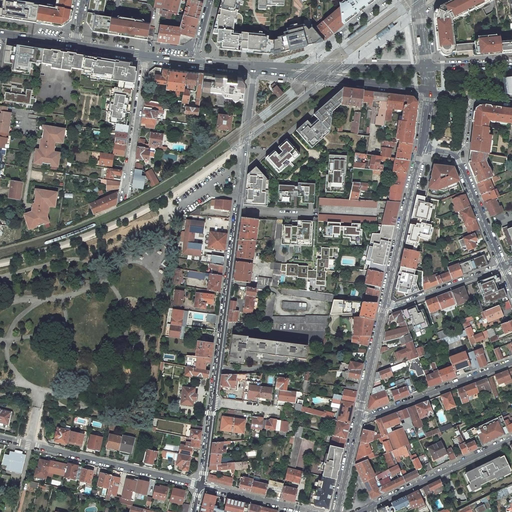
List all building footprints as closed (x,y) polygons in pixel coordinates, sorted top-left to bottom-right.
[(21,0),(0,0),(0,17),(36,23),(39,6),(34,6),(34,4),(21,2),(21,0)] [(38,11),(36,23),(61,27),(71,20),(74,0),(57,0),(56,7),(55,9),(39,6),(38,11)] [(90,0),(86,22),(93,32),(108,34),(111,18),(103,17),(99,16),(99,13),(103,13),(105,0),(90,0)] [(155,0),(154,5),(154,6),(154,7),(160,8),(160,10),(161,10),(163,10),(165,0),(155,0)] [(198,20),(203,3),(191,0),(165,0),(163,10),(163,11),(172,13),(174,14),(181,15),(184,16),(198,20)] [(220,0),(218,9),(230,12),(235,12),(235,10),(238,11),(241,0),(220,0)] [(284,6),(283,0),(258,0),(258,9),(266,10),(266,5),(284,6)] [(341,23),(343,25),(350,20),(350,19),(357,14),(355,12),(361,8),(363,10),(370,4),(369,2),(371,0),(345,0),(343,3),(339,5),(340,7),(341,19),(341,23)] [(456,0),(452,3),(456,19),(457,19),(492,0),(456,0)] [(456,18),(451,2),(436,12),(440,50),(444,55),(452,56),(457,52),(458,44),(458,32),(456,18)] [(333,34),(343,25),(341,23),(341,19),(340,7),(339,8),(328,17),(323,22),(333,34)] [(230,12),(218,9),(217,13),(213,34),(218,34),(217,43),(220,43),(220,45),(219,49),(237,51),(238,41),(241,41),(242,30),(236,30),(238,11),(235,10),(235,12),(230,12)] [(169,17),(171,18),(172,13),(163,11),(162,14),(161,18),(168,19),(169,17)] [(180,18),(181,15),(174,14),(172,23),(176,24),(178,17),(180,18)] [(180,29),(178,45),(183,45),(193,38),(198,20),(184,16),(180,29)] [(108,34),(131,38),(131,37),(134,37),(134,38),(138,39),(148,41),(148,38),(148,36),(150,27),(151,24),(120,19),(111,18),(108,34)] [(323,42),(333,34),(323,22),(317,27),(315,24),(312,25),(312,28),(323,42)] [(511,41),(497,43),(498,54),(511,52),(511,22),(510,23),(511,26),(509,29),(510,40),(511,39),(511,41)] [(278,40),(273,41),(272,54),(305,46),(311,45),(310,39),(301,28),(298,29),(297,24),(290,26),(290,28),(287,29),(287,32),(283,33),(284,36),(277,38),(278,40)] [(180,29),(160,26),(157,42),(178,45),(180,29)] [(303,28),(301,28),(310,39),(311,45),(313,44),(314,44),(318,43),(308,30),(305,27),(303,28)] [(323,42),(312,28),(308,30),(318,43),(320,42),(323,42)] [(262,37),(258,36),(248,35),(249,31),(242,30),(241,41),(238,41),(237,51),(241,51),(245,52),(268,54),(272,54),(273,41),(269,40),(268,40),(268,37),(262,37)] [(486,39),(486,54),(486,55),(498,54),(497,43),(497,38),(486,39)] [(486,54),(486,39),(474,41),(476,55),(486,54)] [(474,43),(467,43),(458,44),(458,51),(475,50),(474,43)] [(42,64),(44,52),(39,51),(17,48),(6,46),(4,60),(13,61),(12,64),(15,64),(14,70),(22,72),(29,73),(31,63),(39,64),(39,63),(42,64)] [(61,70),(62,68),(64,53),(60,52),(51,50),(51,51),(44,50),(44,52),(42,64),(52,65),(51,69),(58,70),(61,70)] [(61,70),(65,71),(72,72),(72,68),(82,69),(83,61),(84,56),(76,55),(76,54),(67,53),(67,54),(64,53),(62,68),(61,70)] [(94,58),(84,56),(83,61),(82,69),(82,70),(84,70),(88,71),(88,74),(91,75),(90,78),(96,79),(96,78),(100,78),(105,79),(106,77),(119,79),(119,81),(118,88),(114,88),(114,89),(113,98),(110,98),(109,104),(108,112),(111,112),(109,123),(116,124),(115,131),(117,132),(127,133),(128,128),(126,127),(127,125),(128,118),(126,118),(127,113),(128,104),(130,98),(131,98),(132,90),(131,90),(132,83),(133,84),(134,79),(136,79),(136,77),(137,72),(135,72),(136,68),(129,67),(130,63),(119,62),(119,63),(115,63),(116,61),(101,59),(101,60),(97,59),(97,58),(94,58)] [(155,81),(167,83),(169,69),(163,68),(162,73),(160,72),(161,68),(155,67),(149,71),(148,80),(155,81)] [(186,72),(169,69),(167,83),(166,89),(170,90),(170,87),(176,88),(174,105),(178,106),(180,88),(184,89),(186,72)] [(198,72),(186,72),(184,89),(190,89),(190,90),(193,90),(193,89),(194,86),(193,86),(193,82),(197,82),(198,72)] [(204,73),(200,72),(195,104),(198,105),(199,105),(201,94),(201,91),(202,88),(202,84),(204,73)] [(237,81),(227,79),(227,75),(216,74),(204,73),(202,84),(202,88),(221,90),(224,94),(232,95),(235,99),(239,96),(243,96),(245,81),(243,80),(243,79),(241,79),(241,77),(238,76),(237,81)] [(276,85),(274,83),(271,86),(273,88),(272,89),(274,91),(279,96),(283,92),(277,85),(276,85)] [(4,101),(35,106),(36,99),(31,98),(32,91),(27,90),(25,97),(21,97),(22,89),(11,87),(11,93),(10,95),(5,94),(4,101)] [(190,89),(184,89),(181,106),(183,106),(184,102),(188,103),(190,90),(190,89)] [(329,132),(332,112),(341,104),(343,89),(321,108),(314,115),(318,120),(311,125),(307,121),(296,131),(312,148),(322,138),(324,137),(325,136),(329,132)] [(363,91),(343,89),(341,104),(341,105),(361,107),(362,102),(363,91)] [(374,93),(363,91),(362,102),(368,103),(372,104),(373,100),(374,93)] [(387,108),(389,94),(374,93),(373,100),(376,101),(375,108),(379,108),(380,103),(379,117),(377,117),(376,124),(384,126),(385,120),(387,108)] [(405,96),(389,94),(387,108),(392,109),(403,110),(405,96)] [(414,127),(415,119),(414,119),(415,115),(416,115),(416,112),(414,112),(415,107),(417,108),(417,103),(413,97),(405,96),(403,110),(402,112),(402,115),(402,121),(398,121),(397,128),(396,140),(399,140),(399,143),(412,144),(413,133),(413,127),(414,127)] [(149,102),(145,102),(144,107),(158,110),(163,110),(163,109),(163,105),(159,104),(158,102),(151,101),(149,102)] [(185,110),(181,110),(180,112),(198,114),(199,108),(186,106),(185,110)] [(475,110),(473,126),(487,128),(488,120),(511,123),(511,115),(511,109),(481,106),(475,110)] [(158,110),(144,107),(142,117),(156,119),(157,119),(158,110)] [(361,111),(358,111),(358,113),(355,112),(354,122),(352,122),(351,133),(358,134),(361,111)] [(7,112),(2,112),(1,114),(0,113),(0,132),(6,133),(8,133),(11,113),(7,112)] [(232,117),(219,115),(217,129),(230,131),(232,117)] [(156,119),(142,117),(142,123),(146,124),(145,126),(153,127),(158,125),(158,120),(157,119),(156,119)] [(487,128),(473,126),(471,137),(472,137),(472,140),(470,151),(487,154),(489,141),(492,141),(492,136),(489,135),(486,135),(487,128)] [(56,142),(62,143),(64,130),(58,129),(57,131),(50,129),(50,128),(44,127),(42,139),(42,140),(41,146),(40,146),(39,151),(36,151),(35,160),(40,161),(39,163),(53,165),(53,163),(58,163),(60,154),(54,153),(56,142)] [(127,133),(117,132),(115,143),(126,145),(127,133)] [(163,135),(151,133),(149,145),(162,147),(163,135)] [(266,158),(279,173),(300,154),(286,139),(278,147),(282,152),(278,156),(274,151),(266,158)] [(395,142),(382,141),(380,156),(390,158),(391,146),(395,146),(395,142)] [(126,145),(115,143),(114,150),(109,149),(108,154),(113,155),(124,157),(126,145)] [(412,144),(399,143),(398,148),(396,159),(409,160),(412,144)] [(143,148),(138,147),(136,159),(143,160),(143,159),(148,160),(150,152),(146,151),(146,148),(143,148)] [(472,167),(474,172),(472,173),(477,184),(488,179),(491,178),(493,177),(488,164),(486,164),(487,154),(470,151),(470,162),(472,162),(472,167)] [(108,154),(101,153),(99,165),(112,167),(113,155),(108,154)] [(345,175),(347,156),(329,155),(329,163),(327,183),(326,183),(326,184),(326,189),(332,189),(332,192),(343,193),(344,175),(345,175)] [(380,156),(371,155),(371,159),(369,169),(373,170),(382,171),(383,165),(379,164),(379,161),(390,162),(390,161),(390,158),(380,156)] [(396,159),(390,158),(390,161),(395,162),(393,172),(396,172),(406,173),(409,160),(396,159)] [(454,167),(433,164),(428,189),(437,191),(439,190),(443,191),(448,189),(448,187),(450,186),(451,188),(459,185),(457,182),(459,181),(460,181),(454,167)] [(266,178),(256,167),(247,175),(245,189),(249,190),(249,195),(245,194),(243,205),(267,206),(268,191),(265,191),(265,187),(266,178)] [(114,169),(108,168),(107,178),(113,179),(114,174),(121,175),(122,170),(114,169)] [(159,183),(151,170),(144,174),(143,171),(134,170),(131,192),(130,199),(141,193),(139,189),(150,183),(152,187),(159,183)] [(406,173),(396,172),(394,185),(404,185),(406,173)] [(318,181),(318,173),(316,173),(309,179),(309,183),(315,184),(318,181)] [(493,183),(501,179),(499,175),(493,177),(491,178),(493,183)] [(488,179),(477,184),(481,195),(494,190),(490,181),(488,179)] [(23,182),(11,180),(8,198),(21,200),(21,196),(22,190),(23,184),(23,182)] [(112,181),(105,180),(105,184),(107,184),(107,190),(119,189),(120,183),(114,182),(112,181)] [(353,182),(349,200),(351,200),(355,200),(355,198),(356,197),(358,197),(359,190),(366,190),(367,183),(359,183),(357,182),(353,182)] [(314,204),(315,184),(309,183),(298,183),(298,186),(297,196),(302,197),(302,200),(308,201),(308,203),(314,204)] [(391,185),(388,184),(388,186),(391,186),(389,202),(400,202),(404,185),(394,185),(391,185)] [(293,196),(294,186),(279,185),(278,202),(290,202),(290,200),(291,196),(293,196)] [(494,190),(481,195),(484,203),(497,197),(499,197),(496,189),(494,190)] [(43,192),(36,191),(34,204),(34,207),(33,207),(32,214),(25,216),(29,227),(33,226),(33,228),(45,224),(44,222),(48,221),(46,215),(48,206),(55,207),(57,194),(50,193),(50,195),(42,194),(43,192)] [(118,192),(89,205),(94,215),(117,205),(118,192)] [(459,211),(470,207),(465,195),(453,200),(456,206),(453,207),(456,213),(459,211)] [(426,198),(416,196),(404,248),(423,252),(424,244),(440,247),(439,245),(439,244),(440,219),(435,218),(440,201),(426,198)] [(497,197),(484,203),(490,217),(503,212),(501,206),(499,206),(496,200),(498,199),(497,197)] [(349,200),(319,198),(319,205),(377,208),(380,208),(381,202),(375,201),(373,201),(355,200),(351,200),(349,200)] [(231,201),(216,200),(215,208),(230,210),(231,201)] [(389,202),(387,202),(382,225),(394,226),(400,202),(389,202)] [(475,219),(470,207),(459,211),(468,233),(479,229),(475,219)] [(200,208),(188,215),(200,216),(200,208)] [(376,218),(318,215),(318,221),(319,221),(327,222),(330,222),(340,223),(351,223),(360,224),(363,224),(368,224),(376,225),(376,218)] [(258,220),(242,217),(239,240),(255,241),(256,241),(258,220)] [(185,241),(183,254),(200,256),(202,244),(198,244),(194,243),(195,233),(199,233),(203,234),(205,223),(187,220),(185,232),(181,231),(179,240),(185,241)] [(277,220),(266,220),(266,223),(271,224),(271,222),(273,222),(271,239),(269,239),(269,237),(264,237),(264,241),(274,241),(277,220)] [(282,224),(281,244),(311,246),(313,221),(297,220),(297,228),(291,228),(291,225),(282,224)] [(327,226),(324,225),(323,237),(332,237),(340,237),(340,230),(343,230),(342,238),(350,238),(350,244),(354,244),(361,245),(362,229),(360,229),(360,224),(351,223),(351,227),(340,226),(340,223),(327,222),(327,226)] [(511,224),(503,228),(507,238),(506,239),(507,242),(508,246),(510,245),(511,249),(511,248),(511,224)] [(380,234),(372,233),(370,242),(373,243),(379,245),(380,240),(390,242),(391,238),(394,226),(382,225),(380,234)] [(480,232),(479,229),(468,233),(463,235),(465,238),(459,240),(461,247),(467,245),(468,250),(476,247),(474,242),(476,240),(474,235),(480,232)] [(223,233),(210,232),(208,247),(208,248),(214,249),(225,250),(227,234),(223,233)] [(255,241),(239,240),(236,258),(253,260),(254,252),(255,241)] [(379,245),(373,243),(373,247),(369,246),(364,270),(368,270),(368,269),(384,273),(386,264),(379,262),(382,249),(389,251),(390,242),(380,240),(379,245)] [(297,276),(297,277),(308,278),(316,278),(316,285),(325,285),(325,281),(326,271),(324,271),(324,268),(328,268),(329,256),(333,257),(333,248),(321,247),(321,259),(317,259),(316,271),(308,270),(308,266),(298,266),(298,264),(286,264),(286,276),(297,276)] [(404,248),(400,266),(415,270),(419,251),(404,248)] [(484,255),(472,259),(476,267),(480,266),(480,268),(488,265),(484,255)] [(224,257),(216,256),(215,265),(223,266),(224,257)] [(459,264),(462,275),(476,269),(476,267),(472,259),(459,264)] [(252,264),(236,262),(234,280),(250,283),(252,264)] [(281,263),(271,262),(270,269),(273,269),(272,279),(259,277),(258,284),(278,287),(281,263)] [(210,274),(222,276),(223,266),(215,265),(210,264),(209,268),(211,269),(211,271),(210,274)] [(459,264),(458,264),(448,268),(449,272),(452,279),(462,275),(459,264)] [(182,269),(175,268),(173,284),(179,285),(182,269)] [(384,273),(368,269),(368,270),(367,275),(366,279),(365,284),(370,285),(376,286),(380,287),(384,273)] [(206,273),(189,270),(188,277),(205,280),(205,278),(206,273)] [(422,284),(424,289),(442,282),(440,275),(438,276),(437,274),(429,276),(430,279),(428,280),(429,282),(427,283),(426,281),(426,277),(425,271),(422,271),(422,284)] [(440,275),(442,282),(452,279),(449,272),(440,275)] [(207,273),(206,273),(205,278),(209,279),(207,290),(220,292),(222,276),(210,274),(207,273)] [(495,284),(501,281),(498,274),(476,282),(486,305),(507,296),(503,288),(498,290),(495,284)] [(380,287),(376,286),(375,290),(367,288),(364,302),(377,302),(380,287)] [(297,289),(282,287),(281,293),(310,297),(310,298),(333,301),(333,300),(335,294),(331,294),(326,293),(307,291),(297,289)] [(463,287),(451,292),(455,304),(456,305),(469,301),(463,287)] [(256,289),(247,288),(245,295),(246,295),(244,308),(243,312),(252,314),(256,289)] [(275,294),(267,290),(262,322),(268,323),(300,323),(328,324),(329,320),(329,318),(330,316),(305,316),(305,317),(272,317),(275,294)] [(181,305),(182,299),(183,292),(176,291),(174,302),(174,304),(181,305)] [(214,295),(196,292),(194,308),(205,309),(206,303),(213,304),(214,295)] [(451,292),(436,297),(441,309),(455,304),(451,292)] [(436,297),(425,301),(429,311),(431,315),(438,312),(439,312),(438,310),(441,309),(436,297)] [(345,301),(333,300),(333,301),(330,314),(355,313),(357,301),(349,301),(345,301)] [(472,303),(476,314),(481,312),(483,312),(479,300),(472,303)] [(173,309),(180,310),(181,305),(174,304),(174,302),(170,301),(169,308),(173,309)] [(236,302),(231,301),(228,322),(236,322),(237,311),(235,311),(236,302)] [(364,302),(357,301),(355,313),(354,317),(360,316),(373,320),(377,302),(364,302)] [(416,305),(401,311),(405,320),(406,324),(406,325),(412,323),(415,332),(430,327),(424,313),(423,309),(418,311),(416,305)] [(492,308),(485,311),(483,312),(481,312),(482,317),(486,318),(487,318),(489,321),(493,320),(493,321),(495,322),(500,319),(499,317),(503,315),(499,305),(492,308)] [(180,310),(173,309),(171,324),(181,326),(183,311),(180,310)] [(401,311),(392,314),(394,318),(395,318),(397,319),(398,323),(405,320),(401,311)] [(207,314),(206,322),(216,323),(217,315),(207,314)] [(354,317),(355,336),(360,336),(369,336),(373,320),(360,316),(354,317)] [(511,319),(501,324),(505,333),(511,330),(511,319)] [(404,327),(407,326),(406,325),(406,324),(405,320),(398,323),(400,328),(404,327)] [(465,330),(468,338),(474,336),(471,326),(470,327),(468,321),(462,323),(465,330)] [(171,324),(167,324),(165,336),(179,338),(181,326),(171,324)] [(410,333),(407,326),(404,327),(400,328),(385,332),(383,342),(401,337),(404,336),(410,333)] [(438,333),(440,339),(442,339),(451,335),(448,328),(438,333)] [(493,328),(487,330),(489,337),(491,342),(498,339),(497,335),(496,336),(493,328)] [(458,332),(460,339),(462,345),(466,343),(464,340),(468,338),(465,330),(458,332)] [(474,336),(468,338),(471,344),(489,337),(487,330),(474,336)] [(442,339),(444,346),(460,339),(458,332),(451,335),(442,339)] [(404,336),(406,343),(408,343),(412,341),(410,333),(404,336)] [(247,336),(234,334),(233,342),(231,341),(230,350),(230,353),(230,354),(231,354),(230,362),(238,363),(244,363),(244,359),(245,351),(275,355),(306,359),(308,345),(247,337),(247,336)] [(369,336),(360,336),(355,336),(353,336),(352,342),(354,343),(358,343),(358,344),(367,346),(369,336)] [(207,342),(198,341),(196,357),(206,358),(211,358),(213,343),(207,342)] [(408,348),(397,352),(396,354),(398,358),(400,359),(407,356),(409,361),(411,360),(414,359),(419,357),(415,349),(413,342),(412,341),(408,343),(406,343),(408,348)] [(419,357),(426,355),(422,346),(415,349),(419,357)] [(474,351),(480,367),(487,365),(483,353),(484,353),(482,348),(474,351)] [(494,350),(498,360),(503,359),(499,348),(494,350)] [(457,354),(449,357),(452,366),(454,371),(470,364),(466,354),(465,351),(463,352),(462,351),(461,351),(461,353),(460,353),(460,352),(457,354)] [(480,367),(474,351),(466,354),(470,364),(472,370),(480,367)] [(206,358),(196,357),(194,368),(205,370),(206,363),(210,363),(211,358),(206,358)] [(409,369),(415,371),(417,377),(425,374),(424,371),(419,357),(414,359),(411,360),(409,369)] [(350,364),(344,363),(341,362),(339,371),(345,370),(346,370),(362,370),(363,364),(352,361),(350,361),(350,364)] [(407,367),(405,362),(390,368),(392,373),(407,367)] [(426,378),(430,387),(442,382),(438,371),(435,362),(431,364),(434,373),(429,375),(427,370),(424,371),(425,374),(425,376),(426,378)] [(438,371),(442,382),(456,376),(454,371),(452,366),(438,371)] [(194,368),(186,367),(185,375),(192,376),(192,375),(208,378),(210,371),(205,370),(194,368)] [(376,373),(374,382),(392,374),(392,373),(390,368),(376,373)] [(511,380),(509,375),(511,373),(511,368),(494,375),(498,384),(504,382),(505,384),(511,382),(511,380)] [(345,370),(339,371),(336,371),(336,376),(341,376),(347,378),(348,374),(349,374),(348,376),(360,379),(362,370),(346,370),(345,370)] [(310,371),(306,372),(302,393),(305,393),(308,382),(310,371)] [(284,372),(278,373),(276,387),(280,388),(280,390),(286,391),(287,379),(283,379),(284,372)] [(246,374),(221,375),(220,386),(236,388),(237,378),(241,379),(241,381),(245,382),(246,374)] [(491,377),(486,378),(491,390),(495,399),(498,398),(495,389),(491,377)] [(398,389),(401,397),(410,394),(404,378),(395,382),(397,386),(398,389)] [(486,378),(475,383),(478,390),(484,387),(486,392),(491,390),(486,378)] [(475,383),(463,387),(467,396),(478,392),(478,390),(475,383)] [(261,387),(249,385),(248,395),(253,396),(253,399),(259,399),(261,387)] [(371,395),(385,390),(383,385),(372,389),(371,395)] [(195,388),(183,387),(181,404),(193,405),(194,400),(196,401),(197,394),(195,393),(195,388)] [(266,387),(261,387),(259,399),(265,400),(266,398),(270,398),(272,388),(266,387)] [(346,387),(345,387),(344,391),(342,391),(341,396),(334,394),(333,399),(341,400),(354,403),(357,389),(346,387)] [(467,396),(463,387),(458,389),(461,398),(463,403),(466,402),(468,401),(467,396)] [(391,392),(394,400),(401,397),(398,389),(391,392)] [(286,391),(280,390),(278,400),(295,402),(296,392),(286,391)] [(385,390),(371,395),(368,408),(369,410),(389,402),(385,390)] [(450,392),(440,396),(446,410),(455,406),(453,401),(450,392)] [(354,403),(341,400),(341,404),(337,420),(349,423),(354,403)] [(420,418),(431,414),(433,417),(434,417),(433,412),(428,400),(415,405),(420,418)] [(420,418),(415,405),(407,408),(410,416),(414,426),(415,429),(423,425),(422,422),(420,418)] [(325,413),(302,407),(301,411),(331,419),(332,419),(333,413),(328,412),(325,411),(325,413)] [(407,408),(397,412),(400,420),(401,422),(402,424),(404,430),(414,426),(410,416),(407,408)] [(10,413),(0,410),(0,425),(3,426),(4,423),(6,424),(8,424),(10,413)] [(397,412),(380,418),(386,434),(392,432),(390,427),(401,422),(400,420),(397,412)] [(477,435),(481,443),(489,439),(490,441),(497,438),(496,436),(504,432),(505,434),(509,432),(506,426),(504,422),(503,418),(502,415),(474,428),(474,427),(467,431),(470,438),(477,435)] [(509,432),(511,430),(511,417),(511,418),(510,419),(509,415),(503,418),(504,422),(506,426),(509,432)] [(222,430),(232,431),(234,417),(229,416),(229,418),(223,417),(222,422),(223,422),(222,430)] [(239,418),(234,417),(232,431),(242,433),(243,425),(245,425),(245,420),(239,419),(239,418)] [(258,419),(252,419),(251,428),(256,428),(261,429),(261,428),(262,420),(263,418),(258,417),(258,419)] [(373,433),(363,430),(359,445),(367,443),(370,442),(379,438),(381,438),(387,436),(386,434),(380,418),(376,420),(381,433),(372,437),(373,433)] [(270,421),(266,420),(265,428),(279,430),(280,421),(276,420),(270,419),(270,421)] [(335,431),(334,435),(346,439),(349,423),(337,420),(336,426),(335,431)] [(449,425),(439,428),(440,432),(456,426),(462,424),(461,420),(449,425)] [(280,421),(279,430),(279,432),(278,437),(279,437),(285,437),(285,432),(287,432),(288,422),(280,421)] [(392,432),(386,434),(387,436),(392,450),(405,445),(410,444),(406,434),(404,430),(402,424),(395,427),(397,431),(392,432)] [(202,427),(191,425),(190,429),(189,438),(191,439),(200,440),(202,431),(202,427)] [(70,430),(57,427),(54,439),(53,441),(67,445),(70,431),(70,430)] [(439,428),(435,430),(426,433),(425,433),(424,434),(426,438),(437,433),(440,432),(439,428)] [(83,434),(71,431),(68,443),(82,447),(85,434),(83,434)] [(122,436),(109,433),(106,448),(119,451),(122,436)] [(135,438),(122,435),(122,436),(119,451),(130,453),(132,454),(135,438)] [(333,435),(330,445),(344,448),(346,439),(334,435),(333,435)] [(295,469),(302,438),(300,437),(295,436),(288,468),(295,469)] [(381,438),(383,442),(387,452),(391,451),(392,450),(387,436),(381,438)] [(461,444),(459,445),(461,448),(462,450),(457,452),(459,456),(463,454),(468,452),(464,443),(461,436),(459,437),(457,437),(461,444)] [(91,437),(88,449),(94,450),(99,452),(99,450),(102,439),(91,437)] [(200,440),(191,439),(191,442),(186,441),(185,445),(180,444),(180,446),(178,453),(191,456),(193,447),(199,448),(200,440)] [(468,452),(476,448),(472,439),(464,443),(468,452)] [(441,441),(428,448),(433,459),(435,459),(447,453),(446,450),(441,441)] [(223,444),(223,442),(213,442),(211,453),(221,454),(222,453),(226,453),(226,450),(222,449),(223,444)] [(367,443),(359,445),(355,464),(367,460),(371,458),(370,454),(371,454),(367,443)] [(339,464),(342,452),(343,452),(344,448),(330,445),(326,463),(324,471),(322,476),(336,479),(337,475),(338,471),(340,464),(339,464)] [(392,450),(391,451),(393,456),(407,451),(407,450),(405,445),(392,450)] [(450,448),(446,450),(447,453),(450,460),(455,458),(453,453),(450,448)] [(158,451),(146,449),(143,463),(153,465),(154,459),(156,459),(158,451)] [(6,466),(5,470),(21,473),(25,453),(14,451),(14,452),(9,451),(8,455),(3,454),(1,465),(6,466)] [(396,463),(393,456),(391,451),(387,452),(386,453),(384,453),(382,454),(389,469),(397,465),(396,463)] [(178,453),(176,464),(175,465),(179,466),(179,469),(182,470),(181,470),(188,472),(191,456),(178,453)] [(221,458),(221,454),(211,453),(210,464),(220,463),(221,458)] [(411,455),(410,456),(410,457),(416,469),(421,466),(417,457),(416,454),(411,456),(411,455)] [(502,475),(511,470),(503,456),(481,466),(472,471),(465,474),(472,489),(486,482),(495,478),(502,475)] [(46,461),(40,459),(38,469),(37,470),(35,475),(46,478),(47,476),(48,472),(50,462),(46,461)] [(372,471),(367,460),(355,464),(363,481),(380,474),(378,469),(374,471),(374,470),(372,471)] [(55,462),(50,461),(50,462),(48,472),(53,473),(64,475),(67,465),(55,462)] [(217,470),(235,469),(234,462),(220,463),(210,464),(209,469),(217,470)] [(83,467),(67,463),(67,465),(64,475),(64,477),(80,480),(83,467)] [(400,471),(397,465),(389,469),(380,474),(363,481),(369,493),(403,476),(400,471)] [(89,468),(83,467),(80,480),(80,481),(90,483),(93,471),(88,470),(89,468)] [(300,483),(302,471),(295,469),(288,468),(285,479),(300,483)] [(416,470),(403,476),(405,482),(419,476),(416,470)] [(111,475),(101,473),(98,486),(109,488),(111,475)] [(120,477),(111,475),(109,488),(106,499),(113,501),(132,506),(133,501),(122,498),(116,496),(120,477)] [(209,475),(208,480),(232,486),(233,478),(231,478),(222,476),(222,478),(209,475)] [(329,510),(336,479),(322,476),(321,480),(318,479),(316,490),(312,489),(308,505),(329,510)] [(403,476),(369,493),(371,498),(405,482),(403,476)] [(242,480),(240,488),(250,491),(253,481),(253,480),(241,477),(240,480),(242,480)] [(138,481),(127,479),(122,498),(133,501),(134,498),(135,492),(138,481)] [(149,482),(138,480),(138,481),(135,492),(146,494),(149,482)] [(282,492),(283,486),(284,483),(269,480),(268,484),(268,485),(267,488),(282,492)] [(440,480),(422,488),(425,493),(426,494),(427,496),(433,493),(434,494),(435,494),(435,495),(437,494),(445,490),(440,480)] [(268,485),(253,481),(250,491),(266,495),(267,488),(268,485)] [(162,487),(155,486),(152,497),(165,500),(168,487),(162,486),(162,487)] [(283,486),(282,492),(281,498),(294,502),(297,489),(283,486)] [(506,487),(494,493),(498,500),(509,494),(506,487)] [(185,491),(173,488),(170,501),(182,504),(182,503),(185,491)] [(426,507),(421,497),(426,494),(425,493),(422,488),(405,496),(411,509),(412,509),(416,507),(418,511),(426,507)] [(215,511),(216,510),(213,510),(214,507),(214,505),(217,496),(205,493),(202,507),(200,511),(215,511)] [(407,511),(411,509),(405,496),(391,503),(395,511),(404,507),(407,511)] [(227,498),(223,511),(248,511),(249,510),(249,508),(250,504),(245,503),(227,498)] [(511,511),(511,499),(508,501),(510,504),(509,504),(511,510),(511,509),(511,511),(504,511),(503,511),(497,511),(496,511),(511,511)] [(179,511),(171,511),(167,511),(187,511),(189,505),(184,503),(181,507),(179,511)]
